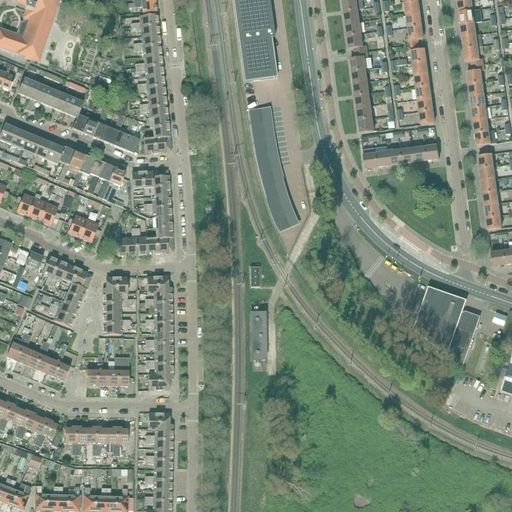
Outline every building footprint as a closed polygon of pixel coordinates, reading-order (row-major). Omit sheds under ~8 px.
[(58,0),(8,0),(26,6),(24,11),(26,12),(23,19),(22,24),(20,23),(16,36),(0,30),(0,48),(19,55),(38,62),(58,0)] [(232,0),(244,83),(277,79),(271,39),(275,38),(269,0),(232,0)] [(344,13),(357,12),(355,0),(351,0),(342,1),(344,13)] [(459,14),(472,13),(470,0),(457,2),(459,14)] [(143,15),(157,13),(155,2),(134,5),(134,9),(142,8),(143,15)] [(406,17),(420,16),(418,3),(405,5),(406,17)] [(346,26),(359,24),(357,12),(344,13),(346,26)] [(461,26),(474,25),(472,13),(459,14),(461,26)] [(121,30),(131,29),(158,26),(157,16),(139,18),(140,24),(121,26),(121,30)] [(408,30),(421,28),(420,16),(406,17),(408,30)] [(347,38),(360,36),(359,24),(346,26),(347,38)] [(462,39),(475,37),(474,25),(461,26),(462,39)] [(141,38),(159,37),(158,26),(131,29),(132,33),(141,32),(141,38)] [(418,41),(423,40),(421,28),(408,30),(410,41),(410,42),(418,41)] [(362,49),(362,48),(360,36),(347,38),(349,50),(354,50),(362,49)] [(133,50),(160,47),(159,37),(141,38),(142,45),(133,46),(133,50)] [(464,51),(477,49),(475,37),(462,39),(464,51)] [(406,42),(407,54),(411,53),(413,65),(426,63),(424,51),(419,51),(418,41),(410,42),(410,41),(406,42)] [(143,59),(161,57),(160,47),(133,50),(134,54),(143,53),(143,59)] [(479,62),(478,61),(477,49),(464,51),(466,63),(471,63),(479,62)] [(135,70),(162,67),(161,57),(143,59),(144,65),(135,66),(135,70)] [(365,72),(364,60),(363,59),(355,60),(350,60),(352,73),(365,72)] [(414,77),(428,76),(426,63),(413,65),(414,77)] [(0,87),(9,65),(6,64),(2,73),(0,72),(0,87)] [(22,75),(24,71),(9,65),(0,87),(9,92),(15,79),(10,77),(13,71),(22,75)] [(145,79),(163,77),(162,67),(135,70),(136,74),(145,73),(145,79)] [(488,71),(483,72),(480,73),(480,72),(472,73),(467,74),(469,87),(482,85),(481,78),(489,76),(488,71)] [(354,86),(367,84),(365,72),(352,73),(354,86)] [(416,90),(429,88),(428,76),(414,77),(416,90)] [(137,90),(164,88),(163,77),(145,79),(146,85),(137,86),(137,90)] [(30,100),(36,85),(24,80),(18,95),(30,100)] [(355,98),(368,96),(367,84),(354,86),(355,98)] [(42,105),(48,90),(36,85),(30,100),(42,105)] [(470,99),(483,97),(482,85),(469,87),(470,99)] [(148,100),(166,98),(164,88),(137,90),(138,94),(147,94),(148,100)] [(418,102),(431,100),(429,88),(416,90),(418,102)] [(53,110),(60,95),(48,90),(42,105),(53,110)] [(65,115),(71,99),(60,95),(53,110),(65,115)] [(357,110),(370,108),(368,96),(355,98),(357,110)] [(472,111),(485,109),(483,97),(470,99),(472,111)] [(140,111),(167,108),(166,98),(148,100),(148,106),(139,107),(140,111)] [(76,119),(78,116),(83,104),(71,99),(65,115),(76,119)] [(419,114),(432,112),(431,100),(418,102),(419,114)] [(150,120),(168,118),(167,108),(140,111),(140,115),(149,114),(150,120)] [(358,122),(372,120),(370,108),(357,110),(358,122)] [(272,216),(279,234),(300,226),(293,209),(287,191),(281,172),(276,152),(273,130),(270,109),(249,112),(251,135),(255,157),(260,179),(266,197),(272,216)] [(474,123),(486,121),(485,109),(472,111),(474,123)] [(103,127),(109,112),(104,110),(100,121),(98,125),(92,139),(102,143),(108,129),(103,127)] [(421,126),(434,125),(432,112),(419,114),(421,126)] [(90,117),(90,116),(86,114),(84,119),(78,116),(76,119),(72,130),(82,135),(90,117)] [(113,147),(118,133),(125,118),(120,116),(114,131),(108,129),(102,143),(113,147)] [(92,139),(98,125),(100,121),(90,117),(82,135),(92,139)] [(168,118),(150,120),(151,120),(153,137),(143,138),(144,141),(143,141),(145,157),(166,155),(166,153),(171,153),(168,118)] [(360,135),(373,133),(372,120),(358,122),(360,135)] [(123,151),(129,136),(134,122),(131,121),(125,136),(118,133),(113,147),(123,151)] [(475,135),(488,134),(486,121),(474,123),(475,135)] [(0,141),(11,146),(17,131),(5,126),(0,137),(0,141)] [(22,151),(29,136),(17,131),(11,146),(22,151)] [(477,148),(490,146),(488,134),(475,135),(477,148)] [(34,156),(40,141),(29,136),(22,151),(34,156)] [(132,139),(133,137),(129,136),(123,151),(133,156),(139,142),(132,139)] [(46,161),(52,146),(40,141),(34,156),(46,161)] [(57,165),(59,163),(64,150),(52,146),(46,161),(57,165)] [(426,162),(439,160),(437,147),(425,149),(426,162)] [(66,174),(75,153),(64,149),(64,150),(59,163),(64,165),(59,177),(54,175),(52,179),(62,184),(64,180),(66,174)] [(414,164),(426,162),(425,149),(412,150),(414,164)] [(402,165),(414,164),(412,150),(400,152),(402,165)] [(389,167),(402,165),(400,152),(388,154),(389,167)] [(77,176),(79,171),(85,157),(75,153),(66,174),(70,176),(70,174),(77,176)] [(377,169),(389,167),(388,154),(376,155),(377,169)] [(365,170),(377,169),(376,155),(363,157),(365,170)] [(480,171),(493,169),(491,156),(478,158),(480,171)] [(89,175),(95,161),(85,157),(79,171),(77,176),(74,184),(72,187),(76,189),(83,172),(89,175)] [(92,196),(99,179),(105,165),(95,161),(89,175),(94,177),(87,194),(92,196)] [(102,200),(115,170),(105,165),(99,179),(104,181),(97,198),(102,200)] [(481,183),(495,181),(493,169),(480,171),(481,183)] [(119,188),(125,174),(115,170),(102,200),(106,202),(111,189),(118,191),(119,188)] [(169,177),(167,177),(167,172),(131,174),(132,190),(150,189),(153,189),(153,199),(170,198),(169,177)] [(483,195),(496,193),(495,181),(481,183),(483,195)] [(6,199),(8,197),(8,196),(9,194),(8,194),(4,192),(6,188),(0,185),(0,201),(2,198),(6,199)] [(485,207),(498,205),(496,193),(483,195),(485,207)] [(42,215),(46,205),(39,202),(41,197),(36,195),(34,200),(35,200),(28,218),(31,219),(33,220),(39,223),(41,219),(42,215)] [(35,200),(34,200),(24,196),(23,200),(18,198),(16,203),(20,205),(18,210),(17,213),(26,217),(28,218),(35,200)] [(143,210),(170,208),(170,198),(153,199),(152,199),(152,205),(143,206),(143,210)] [(58,221),(60,216),(56,214),(57,210),(46,205),(42,215),(41,219),(39,223),(50,227),(53,219),(58,221)] [(486,219),(500,218),(498,205),(485,207),(486,219)] [(153,220),(155,220),(171,219),(170,208),(143,210),(144,214),(152,213),(153,220)] [(87,222),(76,217),(74,222),(69,220),(67,225),(72,227),(70,231),(69,233),(68,235),(80,240),(87,222)] [(488,232),(501,230),(500,218),(486,219),(488,232)] [(168,254),(173,254),(171,219),(155,220),(156,240),(146,240),(147,256),(168,255),(168,254)] [(98,238),(101,233),(96,231),(98,227),(87,222),(80,240),(83,241),(89,243),(90,244),(94,236),(98,238)] [(126,258),(137,257),(135,230),(131,230),(132,239),(125,240),(126,258)] [(146,238),(140,239),(139,230),(135,230),(137,257),(147,256),(146,240),(146,238)] [(125,240),(119,240),(119,231),(114,231),(116,258),(126,258),(125,240)] [(11,246),(0,241),(0,256),(6,259),(9,251),(16,254),(18,249),(11,246)] [(493,268),(505,266),(504,253),(491,254),(493,268)] [(37,271),(43,259),(31,254),(25,266),(37,271)] [(48,287),(59,262),(49,258),(42,275),(48,277),(45,286),(48,287)] [(61,283),(68,266),(59,262),(48,287),(52,289),(56,281),(61,283)] [(62,281),(71,285),(63,304),(78,310),(92,277),(87,275),(87,274),(68,266),(61,283),(62,283),(62,281)] [(250,289),(260,289),(259,269),(250,269),(250,289)] [(16,290),(21,279),(16,277),(12,288),(16,290)] [(172,289),(168,289),(168,278),(147,279),(147,295),(153,295),(172,295),(172,289)] [(102,296),(120,295),(127,295),(127,279),(106,279),(106,290),(102,290),(102,296)] [(459,316),(461,315),(464,307),(466,300),(456,297),(428,287),(422,306),(413,330),(439,349),(447,356),(459,316)] [(121,301),(120,296),(120,295),(102,296),(103,305),(130,305),(130,301),(121,301)] [(172,305),(172,296),(172,295),(153,295),(154,301),(145,301),(145,305),(172,305)] [(28,310),(32,300),(21,296),(17,305),(28,310)] [(63,304),(62,303),(59,309),(51,305),(49,309),(74,319),(78,310),(63,304)] [(121,309),(130,309),(130,305),(103,305),(103,316),(121,315),(121,309)] [(154,315),(172,315),(172,305),(145,305),(145,309),(154,309),(154,315)] [(70,329),(74,319),(49,309),(48,313),(56,316),(54,322),(70,329)] [(462,368),(479,318),(466,313),(461,315),(459,316),(447,356),(462,368)] [(130,321),(121,321),(121,315),(103,316),(103,326),(130,325),(130,321)] [(145,325),(172,325),(172,315),(154,315),(154,321),(145,321),(145,325)] [(251,362),(265,361),(264,315),(251,316),(251,362)] [(121,330),(130,330),(130,325),(103,326),(103,336),(121,336),(121,330)] [(154,335),(172,335),(172,325),(145,325),(145,329),(154,329),(154,335)] [(16,362),(27,336),(30,332),(26,330),(24,335),(19,346),(13,343),(7,358),(16,362)] [(145,346),(172,345),(172,335),(154,335),(154,342),(145,342),(145,346)] [(26,349),(31,338),(27,336),(16,362),(26,366),(32,351),(26,349)] [(44,374),(51,359),(45,357),(50,346),(52,341),(48,339),(46,344),(35,370),(44,374)] [(35,370),(46,344),(43,343),(38,354),(32,351),(26,366),(35,370)] [(154,356),(172,356),(172,345),(145,346),(145,350),(154,350),(154,356)] [(60,363),(63,358),(59,356),(57,362),(51,359),(44,374),(64,382),(70,367),(60,363)] [(146,366),(173,366),(172,356),(154,356),(154,362),(137,362),(137,366),(146,366)] [(118,388),(118,359),(114,359),(114,371),(108,371),(107,387),(118,388)] [(122,371),(122,359),(118,359),(118,388),(128,388),(128,371),(122,371)] [(511,397),(511,360),(500,394),(511,397)] [(101,371),(101,365),(97,365),(97,371),(87,371),(87,387),(107,387),(108,371),(101,371)] [(155,376),(173,376),(173,366),(146,366),(146,370),(155,370),(155,376)] [(173,376),(155,376),(148,376),(148,392),(169,392),(169,381),(173,381),(173,376)] [(457,405),(462,394),(454,390),(449,401),(457,405)] [(0,430),(11,406),(1,402),(0,404),(0,418),(1,419),(0,420),(0,430)] [(14,424),(20,410),(11,406),(0,430),(0,431),(3,433),(8,422),(14,424)] [(18,439),(29,414),(20,410),(14,424),(19,427),(15,438),(18,439)] [(32,432),(39,418),(29,414),(18,439),(22,441),(27,430),(32,432)] [(169,426),(170,415),(148,415),(148,431),(155,431),(173,432),(173,426),(169,426)] [(37,447),(48,422),(39,418),(32,432),(38,435),(34,446),(37,447)] [(52,441),(58,426),(48,422),(37,447),(41,449),(45,438),(52,441)] [(75,457),(76,429),(65,429),(65,445),(72,445),(71,457),(75,457)] [(86,445),(86,429),(76,429),(75,457),(79,457),(80,445),(86,445)] [(96,457),(96,429),(86,429),(86,445),(92,445),(92,457),(96,457)] [(106,445),(106,429),(96,429),(96,457),(100,457),(100,445),(106,445)] [(116,458),(117,429),(106,429),(106,445),(113,446),(112,458),(116,458)] [(127,446),(127,430),(117,429),(116,458),(120,458),(120,446),(127,446)] [(173,442),(173,432),(155,431),(155,437),(146,437),(145,441),(173,442)] [(172,452),(173,442),(145,441),(145,445),(154,445),(154,452),(172,452)] [(172,462),(172,452),(154,452),(154,458),(145,457),(145,461),(172,462)] [(30,462),(28,467),(38,471),(42,460),(37,457),(33,456),(32,456),(30,462)] [(172,472),(172,462),(145,461),(145,466),(154,466),(154,472),(172,472)] [(172,483),(172,472),(154,472),(154,478),(145,478),(144,482),(172,483)] [(0,503),(3,504),(11,482),(7,480),(4,488),(0,486),(0,503)] [(12,491),(15,483),(11,482),(3,504),(6,505),(7,504),(13,506),(18,493),(12,491)] [(171,493),(172,483),(144,482),(144,486),(153,486),(153,492),(171,493)] [(23,510),(31,489),(21,485),(18,493),(13,506),(19,509),(19,510),(22,511),(22,510),(23,510)] [(41,497),(41,488),(37,488),(36,510),(37,510),(36,511),(39,511),(40,510),(47,511),(47,497),(41,497)] [(57,511),(58,489),(54,489),(53,497),(47,497),(47,511),(54,511),(53,511),(57,511)] [(62,497),(62,489),(58,489),(57,511),(60,511),(61,511),(68,511),(68,498),(62,497)] [(78,511),(79,489),(74,489),(74,498),(68,498),(68,511),(74,511),(77,511),(78,511)] [(89,498),(89,490),(85,490),(84,511),(87,511),(88,511),(90,511),(94,511),(95,499),(89,498)] [(105,511),(106,490),(102,490),(101,499),(95,499),(94,511),(105,511)] [(110,499),(110,491),(106,490),(105,511),(115,511),(116,499),(110,499)] [(126,511),(127,491),(123,491),(122,500),(116,499),(115,511),(126,511)] [(171,503),(171,493),(153,492),(153,498),(144,498),(144,502),(171,503)] [(170,511),(171,503),(144,502),(144,506),(153,507),(152,511),(170,511)]
